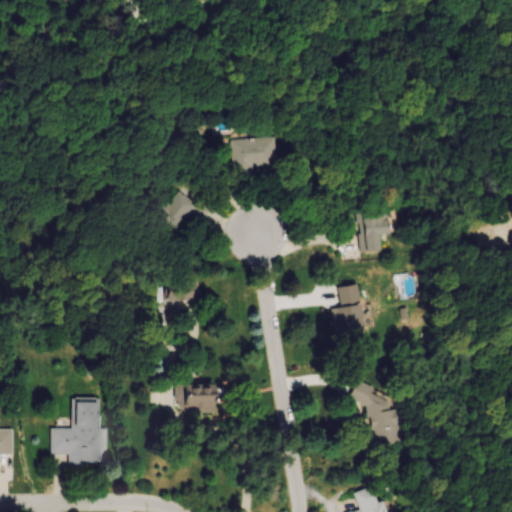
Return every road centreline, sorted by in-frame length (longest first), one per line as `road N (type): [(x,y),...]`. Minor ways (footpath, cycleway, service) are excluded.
road 1 (residential): [(300,511),(257,235)]
road 2 (residential): [(175,511),(136,502),(0,503)]
